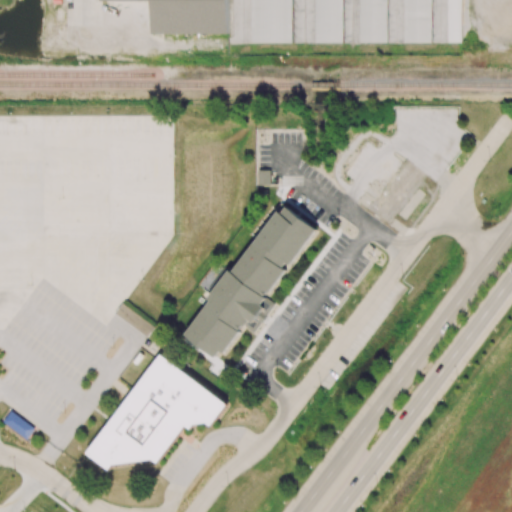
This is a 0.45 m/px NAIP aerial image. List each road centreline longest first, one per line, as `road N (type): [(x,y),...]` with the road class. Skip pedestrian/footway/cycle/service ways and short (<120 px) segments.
road 1 (residential): [(195,511),(269,440),(444,210)]
road 2 (primary): [(511,229),(300,511)]
road 3 (primary): [(337,511),(511,279)]
